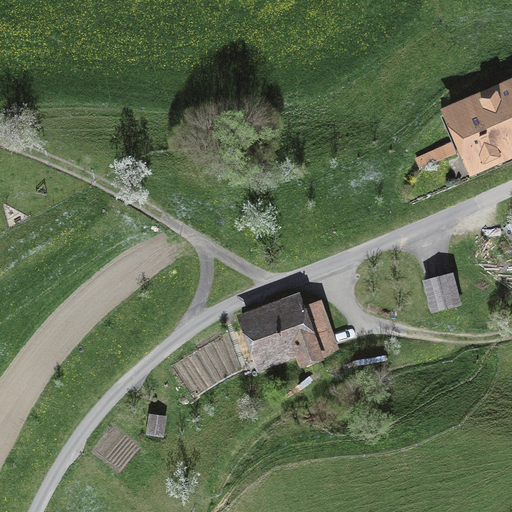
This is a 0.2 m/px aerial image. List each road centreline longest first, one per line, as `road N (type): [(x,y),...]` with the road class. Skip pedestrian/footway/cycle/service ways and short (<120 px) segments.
road 1 (residential): [(35,511),(110,396),(184,331),(244,298),(511,189)]
road 2 (track): [(203,243),(92,179),(0,140)]
road 3 (track): [(511,333),(450,337),(372,324),(320,269)]
road 4 (track): [(184,331),(202,291),(203,243),(278,285)]
